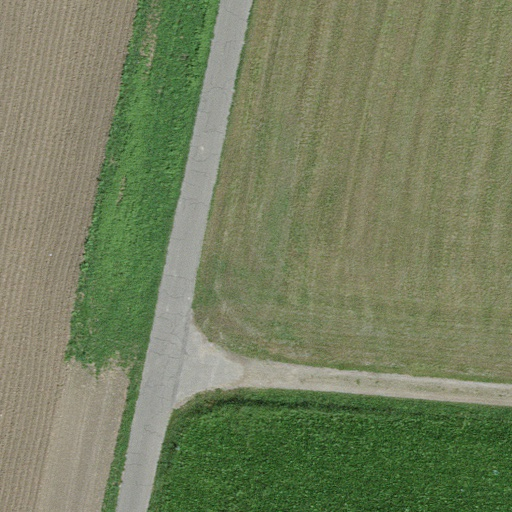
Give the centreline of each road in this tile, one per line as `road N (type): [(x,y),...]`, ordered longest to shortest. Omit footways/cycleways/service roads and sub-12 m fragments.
road 1 (track): [(126,511),(238,0)]
road 2 (track): [(158,363),(511,397)]
